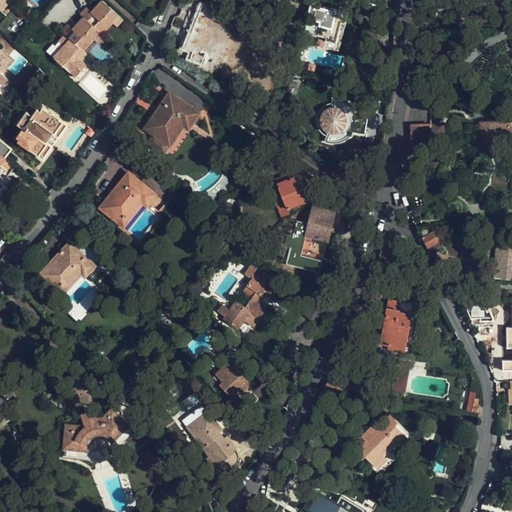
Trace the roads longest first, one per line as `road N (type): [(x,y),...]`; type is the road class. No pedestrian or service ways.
road 1 (tertiary): [(233,511),(293,427),(383,224)]
road 2 (residential): [(468,511),(488,446),(479,368),(411,239),(383,224)]
road 3 (residential): [(149,54),(388,205)]
road 4 (residential): [(0,269),(61,203),(149,54)]
road 5 (tertiary): [(388,205),(406,0)]
